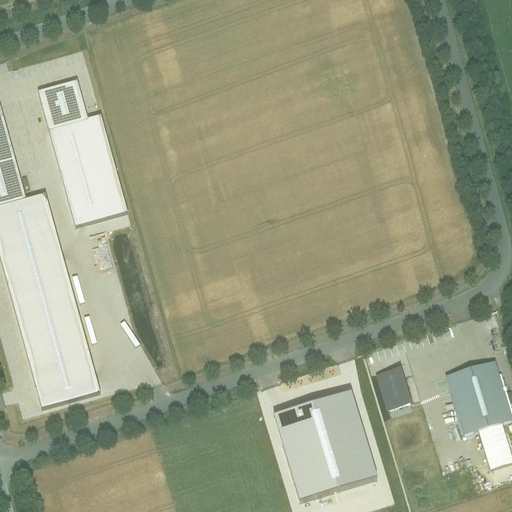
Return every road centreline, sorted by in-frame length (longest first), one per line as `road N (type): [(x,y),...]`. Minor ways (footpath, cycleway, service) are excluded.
road 1 (unclassified): [(438,0),(505,242),(503,271),(486,291),(0,463)]
road 2 (unclassified): [(0,45),(135,0)]
